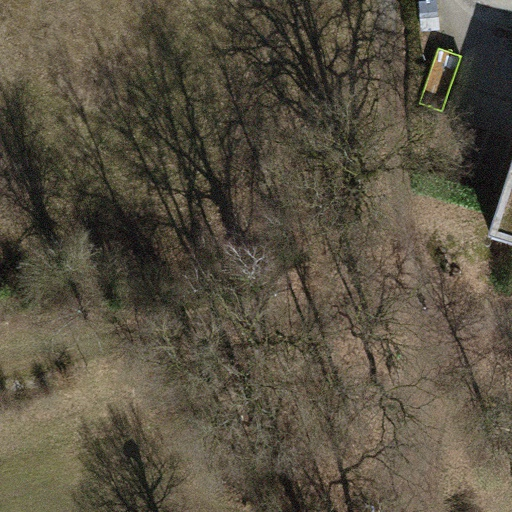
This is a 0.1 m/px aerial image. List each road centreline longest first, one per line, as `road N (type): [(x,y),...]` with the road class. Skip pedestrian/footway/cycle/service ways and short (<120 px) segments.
road 1 (track): [(418,284),(391,106),(388,0)]
road 2 (track): [(429,511),(418,284)]
